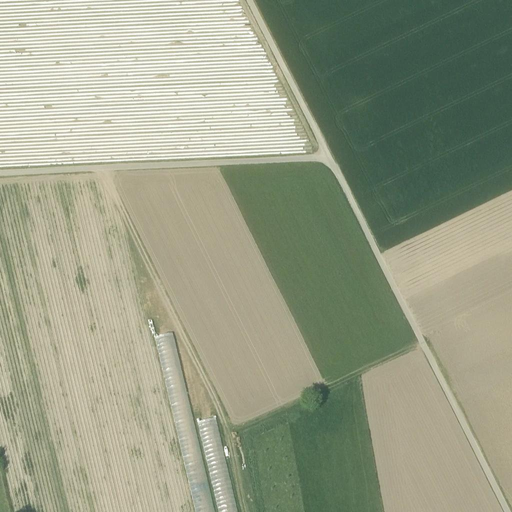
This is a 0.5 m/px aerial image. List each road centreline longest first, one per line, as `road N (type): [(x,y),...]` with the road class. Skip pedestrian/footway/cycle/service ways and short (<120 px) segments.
road 1 (track): [(247,0),(506,511)]
road 2 (track): [(327,157),(0,173)]
